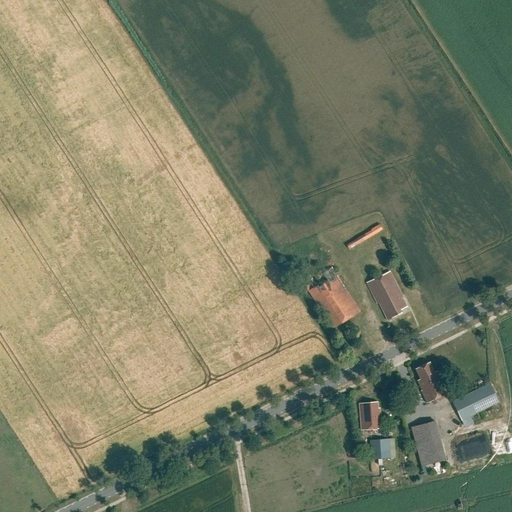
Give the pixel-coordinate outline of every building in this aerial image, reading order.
[(349,250),(383,230),(379,225),(371,230),(372,230),(357,238),(358,239),(346,245),(349,250)] [(360,312),(346,290),(331,268),(305,285),(333,329),(360,312)] [(390,272),(368,284),(378,303),(380,303),(389,321),(402,314),(400,311),(408,307),(390,272)] [(448,395),(437,373),(433,374),(428,364),(415,371),(419,381),(417,382),(421,392),(420,393),(426,406),(448,395)] [(473,425),(470,418),(500,404),(490,385),(453,403),(466,429),(473,425)] [(378,403),(359,404),(361,430),(382,429),(381,418),(380,408),(378,409),(378,403)] [(436,422),(411,428),(421,468),(447,461),(436,422)] [(398,458),(397,439),(372,440),(373,460),(398,458)]
